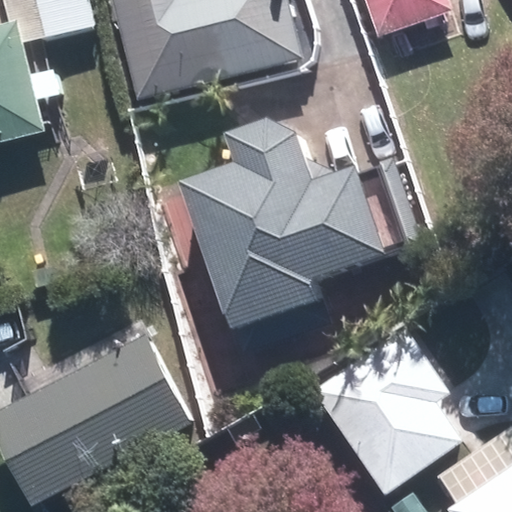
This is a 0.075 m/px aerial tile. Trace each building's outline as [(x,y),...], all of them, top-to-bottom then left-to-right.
[(15,0),(21,19),(0,23),(0,142),(58,129),(36,42),(108,24),(101,0),(15,0)] [(128,0),(153,97),(318,57),(303,0),(128,0)] [(377,0),(389,35),(466,10),(462,0),(377,0)] [(417,200),(391,120),(336,138),(363,218),(417,200)] [(48,502),(207,420),(161,331),(2,413),(48,502)] [(511,511),(511,471),(460,506),(463,511),(511,511)]
